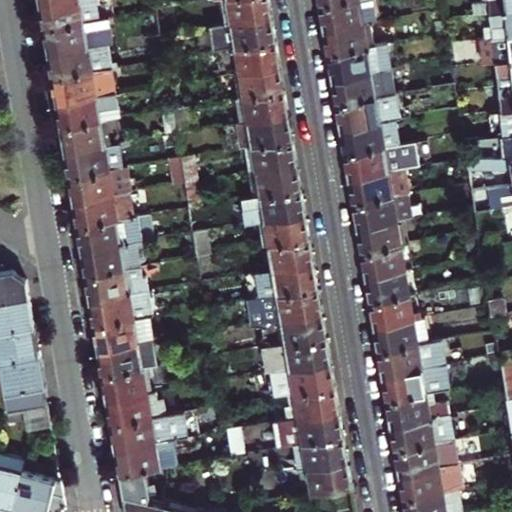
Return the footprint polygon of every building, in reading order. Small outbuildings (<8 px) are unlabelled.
[(45,27),(95,18),(92,0),(53,0),(40,2),(43,16),(45,27)] [(226,21),(271,14),(269,0),(268,0),(228,0),(229,3),(223,4),(226,21)] [(376,0),(337,0),(320,3),(322,13),(324,27),(370,20),(380,18),(376,0)] [(511,0),(472,0),(474,12),(490,10),(511,7),(511,0)] [(511,7),(490,10),(491,24),(493,36),(511,33),(511,7)] [(215,49),(276,39),(273,26),(271,14),(226,21),(209,24),(213,50),(215,49)] [(49,52),(109,41),(113,41),(109,16),(99,18),(95,18),(45,27),(47,40),(49,52)] [(435,20),(437,34),(446,33),(444,19),(435,20)] [(328,52),(368,46),(374,44),(370,20),(324,27),(326,38),(328,52)] [(485,36),(493,36),(491,24),(484,25),(485,36)] [(511,33),(493,36),(485,36),(480,37),(483,62),(495,60),(511,58),(511,33)] [(234,71),(280,63),(278,50),(276,39),(215,49),(220,73),(234,71)] [(53,76),(113,66),(109,41),(49,52),(51,64),(53,76)] [(378,69),(391,67),(387,42),(374,44),(368,46),(370,64),(377,63),(378,69)] [(333,77),(378,69),(377,63),(370,64),(368,46),(328,52),(330,64),(333,77)] [(511,58),(495,60),(498,85),(511,83),(511,58)] [(244,94),(284,87),(282,74),(280,63),(234,71),(235,78),(241,77),(244,94)] [(57,101),(117,91),(113,66),(53,76),(55,90),(57,101)] [(391,67),(378,69),(333,77),(335,90),(337,101),(395,92),(391,67)] [(235,78),(238,95),(244,94),(241,77),(235,78)] [(511,83),(498,85),(501,110),(511,108),(511,83)] [(249,120),(288,113),(286,99),(284,87),(244,94),(247,113),(242,113),(243,121),(249,120)] [(100,119),(106,118),(121,115),(117,91),(57,101),(59,110),(61,125),(100,119)] [(399,91),(395,92),(337,101),(339,113),(341,126),(380,120),(395,117),(411,115),(409,104),(402,105),(399,91)] [(247,113),(244,94),(238,95),(242,113),(247,113)] [(172,106),(177,132),(197,128),(193,103),(172,106)] [(172,106),(162,108),(167,134),(177,132),(172,106)] [(511,108),(501,110),(504,135),(509,134),(511,134),(511,108)] [(504,135),(501,110),(489,111),(491,136),(499,135),(504,135)] [(253,144),(292,138),(290,124),(288,113),(249,120),(253,144)] [(399,142),(395,117),(380,120),(384,145),(399,142)] [(109,136),(106,118),(100,119),(103,137),(109,136)] [(66,151),(110,143),(109,136),(103,137),(100,119),(61,125),(64,138),(66,151)] [(243,146),(247,145),(253,144),(249,120),(243,121),(239,121),(243,146)] [(345,151),(384,145),(380,120),(341,126),(343,138),(345,151)] [(499,135),(502,157),(511,157),(509,134),(504,135),(499,135)] [(251,170),(297,162),(294,148),(292,138),(253,144),(256,162),(250,163),(251,170)] [(399,142),(384,145),(345,151),(348,165),(350,176),(404,167),(420,164),(415,139),(399,142)] [(119,141),(110,143),(66,151),(68,163),(70,175),(123,166),(119,141)] [(256,162),(253,144),(247,145),(250,163),(256,162)] [(185,181),(198,179),(194,154),(181,157),(185,181)] [(511,157),(502,157),(466,156),(468,166),(511,167),(511,157)] [(175,183),(185,181),(181,157),(171,158),(175,183)] [(261,194),(301,187),(299,174),(297,162),(251,170),(253,177),(258,176),(261,194)] [(74,200),(129,191),(131,190),(129,177),(127,166),(123,166),(70,175),(72,187),(74,200)] [(408,191),(404,167),(350,176),(352,188),(354,200),(407,191),(408,191)] [(261,194),(258,176),(253,177),(256,195),(261,194)] [(189,206),(202,204),(198,179),(185,181),(189,206)] [(511,183),(486,185),(491,207),(504,205),(511,203),(511,183)] [(259,220),(305,212),(303,198),(301,187),(261,194),(256,195),(243,197),(245,206),(242,206),(245,222),(259,220)] [(78,224),(133,215),(129,191),(74,200),(76,210),(78,224)] [(358,225),(398,218),(398,217),(412,215),(407,191),(354,200),(356,213),(358,225)] [(83,249),(138,240),(155,237),(151,212),(133,215),(78,224),(80,237),(83,249)] [(269,244),(309,237),(307,225),(305,212),(259,220),(261,227),(266,226),(269,244)] [(362,250),(402,243),(399,225),(404,224),(403,217),(398,218),(358,225),(360,236),(362,250)] [(399,225),(402,243),(408,242),(404,224),(399,225)] [(261,227),(264,245),(269,244),(266,226),(261,227)] [(198,255),(210,253),(206,229),(193,231),(198,255)] [(478,247),(476,232),(465,233),(467,249),(478,247)] [(268,269),(314,261),(312,249),(309,237),(269,244),(272,261),(267,262),(268,269)] [(87,274),(142,265),(141,263),(144,262),(146,259),(148,257),(148,254),(148,252),(147,248),(146,246),(144,244),(141,242),(138,242),(138,240),(83,249),(85,264),(87,274)] [(405,261),(411,260),(408,242),(402,243),(405,261)] [(480,244),(482,255),(486,278),(500,275),(494,242),(480,244)] [(367,275),(406,268),(412,267),(411,260),(405,261),(402,243),(362,250),(364,258),(367,275)] [(272,261),(269,244),(264,245),(267,262),(272,261)] [(202,280),(214,278),(210,253),(198,255),(202,280)] [(259,296),(318,286),(316,272),(314,261),(268,269),(255,271),(259,296)] [(91,298),(149,289),(146,273),(143,274),(142,265),(87,274),(89,286),(91,298)] [(371,299),(410,292),(407,275),(413,274),(412,267),(406,268),(367,275),(369,286),(371,299)] [(0,299),(30,295),(27,278),(26,278),(18,272),(13,269),(13,268),(0,270),(0,299)] [(407,275),(410,292),(416,291),(413,274),(407,275)] [(276,318),(322,311),(320,298),(318,286),(259,296),(263,320),(276,318)] [(153,313),(149,289),(91,298),(93,310),(95,323),(135,316),(150,314),(153,313)] [(419,310),(416,291),(410,292),(414,311),(419,310)] [(419,310),(414,311),(410,292),(371,299),(373,311),(375,324),(415,317),(420,316),(419,310)] [(32,311),(30,295),(0,299),(0,330),(35,324),(32,311)] [(259,296),(248,297),(252,322),(263,321),(263,320),(259,296)] [(504,312),(503,300),(490,302),(492,314),(504,312)] [(286,342),(326,335),(324,321),(322,311),(276,318),(277,325),(283,324),(286,342)] [(150,314),(135,316),(139,342),(145,341),(154,339),(150,314)] [(420,316),(415,317),(419,342),(430,340),(425,315),(420,316)] [(100,348),(139,342),(135,316),(95,323),(98,336),(100,348)] [(419,342),(415,317),(375,324),(377,338),(379,349),(419,342)] [(263,321),(265,346),(286,342),(283,324),(277,325),(276,318),(263,320),(263,321)] [(37,339),(35,324),(0,330),(0,358),(0,360),(40,354),(37,339)] [(271,370),(330,359),(328,346),(326,335),(286,342),(265,346),(261,346),(265,371),(271,370)] [(383,373),(445,363),(441,338),(430,340),(419,342),(379,349),(381,358),(383,373)] [(104,373),(143,367),(149,366),(145,341),(139,342),(100,348),(101,359),(104,373)] [(42,370),(40,354),(0,360),(6,391),(4,391),(7,410),(23,407),(48,403),(42,370)] [(503,370),(511,368),(511,354),(501,357),(503,370)] [(290,392),(335,384),(332,370),(330,359),(271,370),(275,394),(290,392)] [(455,371),(453,361),(445,363),(447,372),(455,371)] [(385,384),(388,398),(433,390),(450,387),(447,372),(445,363),(383,373),(385,384)] [(108,398),(153,390),(151,377),(145,377),(143,367),(104,373),(106,386),(108,398)] [(505,383),(511,382),(511,368),(503,370),(504,378),(505,383)] [(288,418),(339,409),(337,396),(335,384),(290,392),(292,404),(285,405),(288,418)] [(157,389),(153,390),(108,398),(110,409),(112,422),(161,413),(159,398),(157,389)] [(433,390),(388,398),(390,410),(392,423),(448,413),(450,413),(448,401),(436,403),(433,390)] [(159,398),(161,413),(167,412),(165,397),(159,398)] [(23,407),(24,413),(27,428),(52,424),(48,403),(23,407)] [(508,403),(503,404),(507,428),(511,427),(508,403)] [(6,410),(7,416),(24,413),(23,407),(7,410),(6,410)] [(116,447),(173,437),(189,434),(185,409),(167,412),(161,413),(112,422),(115,435),(116,447)] [(293,442),(304,441),(343,434),(341,420),(339,409),(288,418),(273,420),(278,445),(293,442)] [(452,437),(448,413),(392,423),(394,435),(396,447),(452,437)] [(227,428),(231,453),(240,452),(235,427),(227,428)] [(201,444),(199,433),(189,434),(173,437),(175,449),(201,444)] [(302,466),(347,458),(345,444),(343,434),(304,441),(307,458),(301,459),(302,466)] [(121,472),(146,467),(178,462),(175,449),(173,437),(116,447),(119,461),(121,472)] [(400,472),(458,462),(454,437),(452,437),(396,447),(398,459),(400,472)] [(304,441),(293,442),(297,467),(302,466),(301,459),(307,458),(304,441)] [(0,463),(23,469),(24,463),(25,459),(0,453),(0,463)] [(349,469),(347,458),(302,466),(305,485),(311,484),(312,491),(352,484),(349,469)] [(462,486),(458,462),(400,472),(402,485),(404,496),(459,487),(462,486)] [(0,503),(13,507),(23,469),(0,463),(0,503)] [(23,469),(13,507),(33,511),(46,511),(52,491),(64,494),(62,484),(61,478),(37,472),(39,467),(24,463),(23,469)] [(164,511),(167,503),(149,498),(151,491),(146,467),(121,472),(121,473),(120,473),(123,487),(127,511),(164,511)] [(407,511),(460,511),(464,511),(459,487),(404,496),(407,509),(407,511)] [(195,511),(196,510),(197,505),(168,498),(167,503),(164,511),(195,511)]
